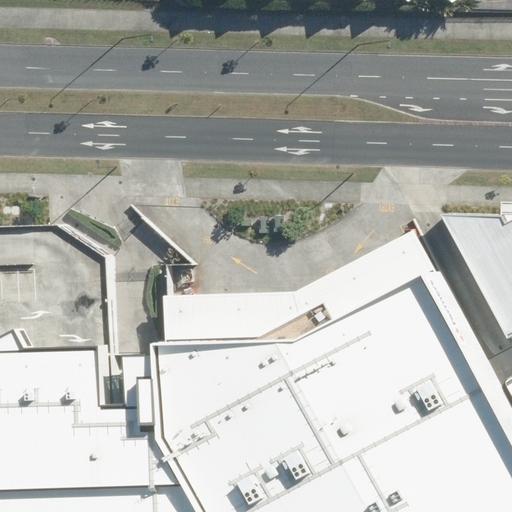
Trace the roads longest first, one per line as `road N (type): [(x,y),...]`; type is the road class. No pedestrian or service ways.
road 1 (secondary): [(511,146),(0,132)]
road 2 (secondary): [(0,62),(334,72)]
road 3 (secondary): [(334,72),(428,109),(511,112)]
road 4 (secondary): [(334,72),(511,76)]
